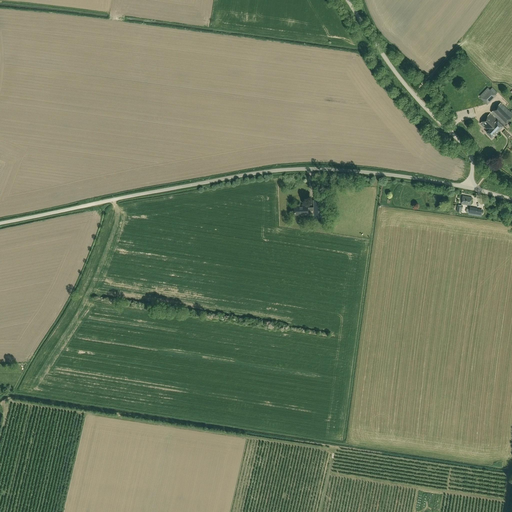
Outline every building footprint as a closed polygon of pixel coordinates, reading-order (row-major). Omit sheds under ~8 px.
[(488,88),(480,96),(481,98),(487,104),(496,95),(495,95),(497,93),(492,88),(490,90),(488,88)] [(480,124),(487,131),(486,132),(491,138),(511,116),(511,113),(501,103),(491,112),(498,119),(496,121),(490,114),(480,124)] [(463,196),(462,204),(470,205),(472,197),(463,196)] [(323,199),(313,200),(314,218),(323,218),(323,199)] [(308,214),(308,205),(301,205),(302,206),(295,206),(295,214),(308,214)] [(468,215),(484,217),(484,214),(482,214),(483,209),(478,208),(470,206),(469,209),(466,208),(466,212),(467,213),(469,213),(468,215)]
